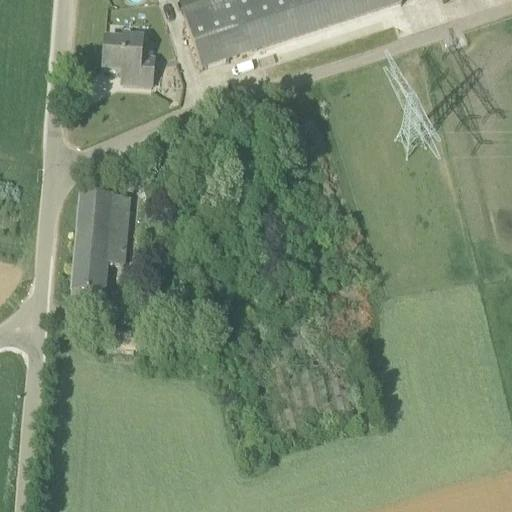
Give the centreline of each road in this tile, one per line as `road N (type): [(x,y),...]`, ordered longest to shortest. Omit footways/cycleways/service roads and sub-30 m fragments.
road 1 (unclassified): [(37,338),(65,0)]
road 2 (unclassified): [(23,511),(37,338)]
